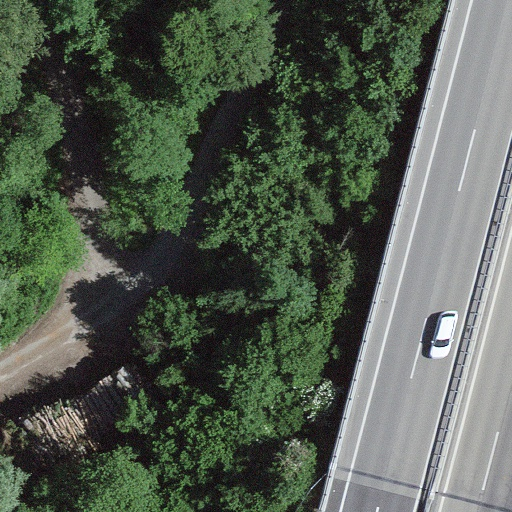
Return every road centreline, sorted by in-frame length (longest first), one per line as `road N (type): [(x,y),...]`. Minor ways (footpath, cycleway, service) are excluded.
road 1 (motorway): [(507,0),(376,511)]
road 2 (track): [(0,373),(108,311),(174,244),(289,0)]
road 3 (track): [(29,0),(83,150),(108,311)]
road 4 (motorway): [(474,511),(511,368)]
